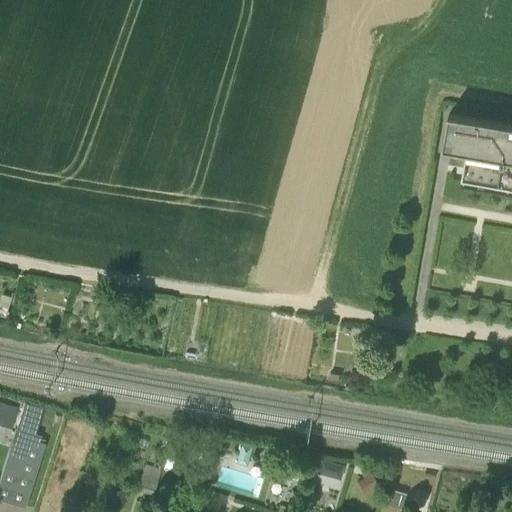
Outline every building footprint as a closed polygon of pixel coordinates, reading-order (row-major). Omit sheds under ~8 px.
[(511,124),(449,113),(443,146),(467,150),(462,176),(511,185),(511,124)] [(31,432),(37,412),(21,407),(0,472),(0,499),(24,507),(44,443),(43,443),(45,439),(39,437),(40,435),(31,432)] [(246,466),(252,447),(240,443),(235,462),(246,466)] [(323,455),(319,468),(343,476),(347,463),(323,455)] [(159,482),(163,467),(147,463),(143,478),(159,482)] [(296,479),(300,467),(288,464),(285,475),(296,479)] [(222,467),(219,485),(255,491),(258,473),(222,467)] [(316,480),(339,487),(342,478),(319,471),(316,480)] [(363,494),(378,484),(370,472),(355,482),(363,494)]
